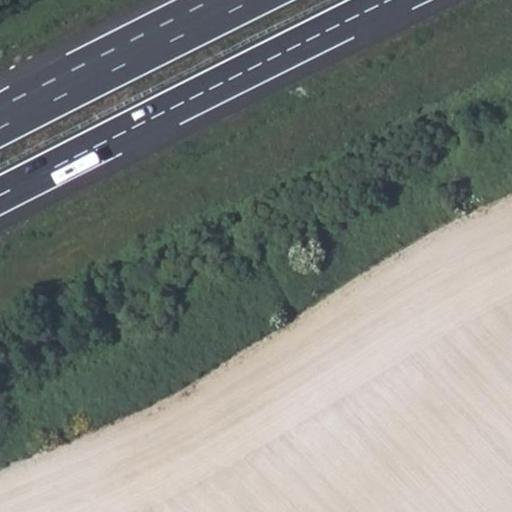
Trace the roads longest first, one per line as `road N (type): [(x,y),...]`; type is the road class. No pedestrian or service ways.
road 1 (motorway): [(0,196),(388,0)]
road 2 (motorway): [(257,0),(0,129)]
